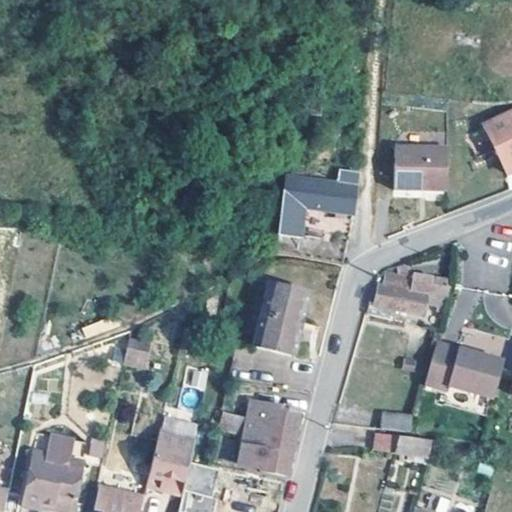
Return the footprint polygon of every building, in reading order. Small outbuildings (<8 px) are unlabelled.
[(323,98),(304,96),(302,115),(321,117),(323,98)] [(511,175),(511,115),(483,130),(506,178),(511,175)] [(447,148),(393,148),(393,190),(446,191),(447,148)] [(307,169),(285,167),(284,177),(306,179),(307,169)] [(358,178),(338,176),(336,193),(283,186),(276,255),(294,257),(295,242),(300,241),(303,210),(353,215),(358,178)] [(413,275),(386,271),(383,285),(375,284),(370,301),(377,303),(376,306),(425,316),(427,304),(446,308),(452,285),(447,284),(447,279),(413,272),(413,275)] [(310,298),(268,288),(250,357),(292,368),(297,348),(291,347),(298,319),(304,320),(310,298)] [(304,320),(298,319),(291,347),(297,348),(304,320)] [(146,370),(151,343),(129,339),(124,365),(146,370)] [(502,359),(436,341),(425,383),(448,389),(449,385),(492,396),(502,359)] [(298,413),(249,405),(237,469),(260,473),(260,476),(287,480),(298,413)] [(227,410),(222,409),(216,433),(238,437),(241,421),(226,417),(227,410)] [(416,416),(382,413),(379,428),(412,431),(416,416)] [(369,447),(396,450),(400,435),(372,432),(369,447)] [(400,435),(396,450),(395,452),(406,454),(429,460),(434,438),(400,435)] [(191,450),(157,442),(145,493),(163,496),(165,485),(183,488),(187,468),(191,450)] [(52,444),(49,459),(71,464),(74,449),(52,444)] [(49,459),(32,455),(19,511),(24,511),(37,511),(38,506),(51,508),(49,511),(71,511),(81,466),(71,464),(49,459)] [(209,501),(214,473),(187,468),(183,488),(177,511),(211,511),(214,502),(209,501)] [(140,511),(143,503),(100,493),(96,511),(140,511)]
